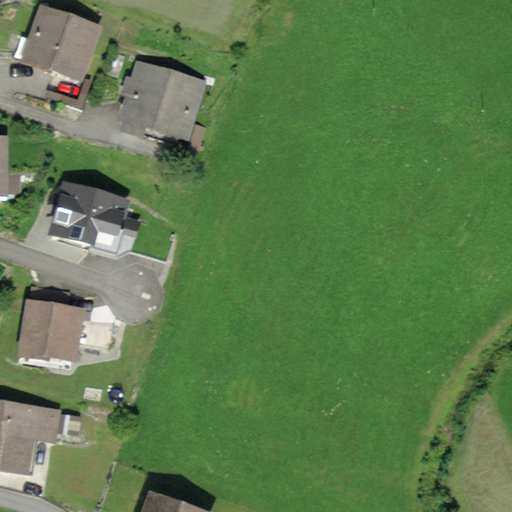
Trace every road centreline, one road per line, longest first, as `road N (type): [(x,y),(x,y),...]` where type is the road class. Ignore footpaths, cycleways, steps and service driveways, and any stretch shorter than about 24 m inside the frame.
road 1 (residential): [(0,249),(135,296)]
road 2 (residential): [(115,141),(0,103)]
